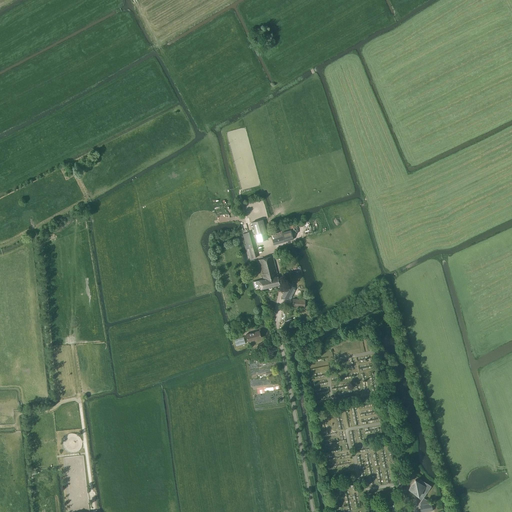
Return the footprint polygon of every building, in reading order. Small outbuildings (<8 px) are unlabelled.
[(257,242),(268,239),(263,219),(251,222),(257,242)] [(293,239),(290,230),(282,232),(280,226),(269,229),(273,245),(293,239)] [(248,232),(243,234),(247,249),(250,260),(256,258),(252,248),(248,232)] [(259,287),(260,289),(280,285),(272,256),(258,260),(263,279),(253,282),(254,288),(259,287)] [(289,300),(295,288),(287,284),(281,296),(289,300)] [(304,308),(305,300),(292,299),(292,307),(304,308)] [(248,342),(261,338),(259,331),(246,335),(248,342)] [(236,346),(245,343),(243,337),(234,340),(236,346)] [(420,479),(418,482),(415,480),(409,489),(418,496),(419,495),(422,497),(423,498),(419,503),(420,505),(419,505),(420,511),(426,511),(432,511),(431,503),(429,503),(428,501),(423,498),(431,486),(420,479)]
